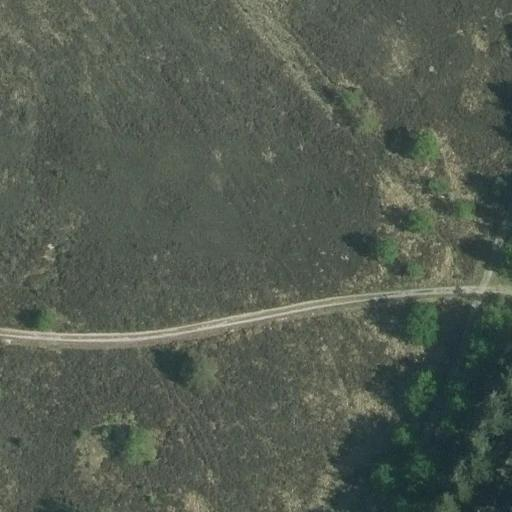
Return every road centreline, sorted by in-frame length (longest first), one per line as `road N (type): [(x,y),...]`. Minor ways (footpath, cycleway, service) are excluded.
road 1 (track): [(481,290),(332,303),(138,337),(0,334)]
road 2 (track): [(387,511),(481,290)]
